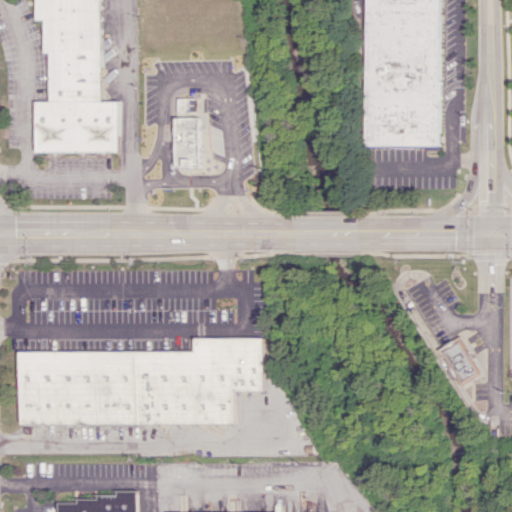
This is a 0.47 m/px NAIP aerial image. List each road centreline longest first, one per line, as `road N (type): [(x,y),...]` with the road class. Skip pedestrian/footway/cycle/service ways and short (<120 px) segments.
road 1 (secondary): [(298,232),(0,231)]
road 2 (residential): [(490,232),(489,0)]
road 3 (secondary): [(511,232),(374,232)]
